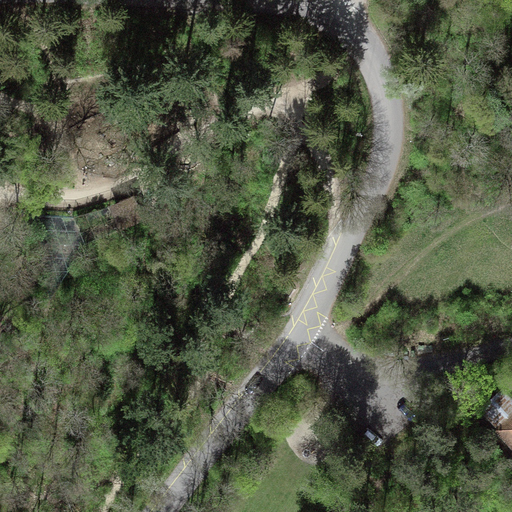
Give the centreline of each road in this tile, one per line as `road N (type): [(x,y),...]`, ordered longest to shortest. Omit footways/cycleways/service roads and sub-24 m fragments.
road 1 (residential): [(298,336),(380,170),(389,105),(375,61),(356,39),(323,12),(281,0)]
road 2 (track): [(80,192),(161,163),(230,115),(299,103)]
road 3 (residential): [(511,343),(422,362),(349,364),(327,359),(298,336)]
road 4 (residential): [(161,511),(298,336)]
road 5 (track): [(299,103),(325,138),(332,218),(346,242)]
